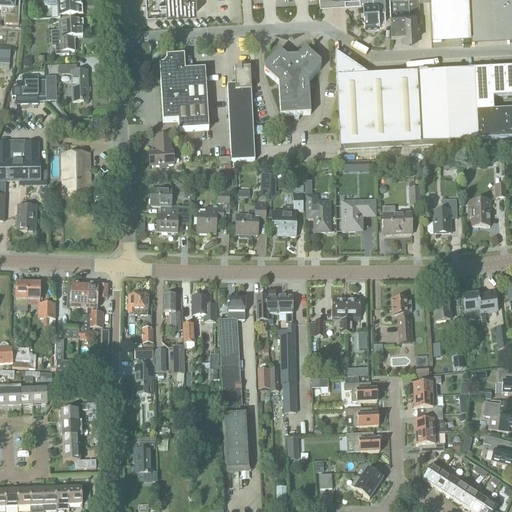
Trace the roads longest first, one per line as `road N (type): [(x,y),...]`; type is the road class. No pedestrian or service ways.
road 1 (unclassified): [(511,47),(366,53),(321,24),(115,38)]
road 2 (tertiary): [(511,258),(417,272),(120,267)]
road 3 (residential): [(116,511),(120,267)]
road 4 (residential): [(120,267),(128,240),(115,38)]
road 5 (unknown): [(253,29),(265,111),(290,123),(319,105),(321,24)]
road 6 (unknown): [(250,273),(256,490)]
road 7 (residential): [(0,480),(44,479),(40,421),(0,423)]
road 8 (unknown): [(228,30),(210,150)]
road 9 (tertiary): [(120,267),(0,260)]
